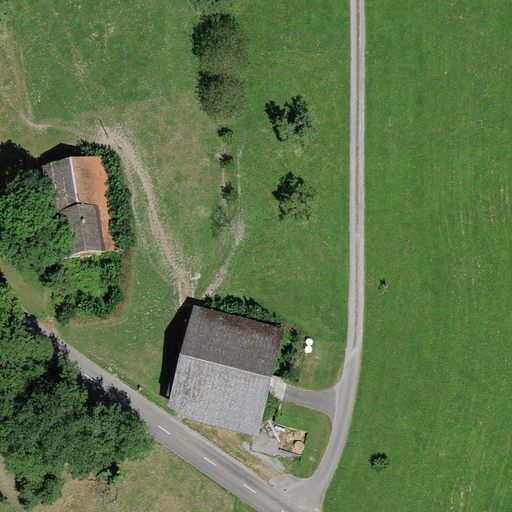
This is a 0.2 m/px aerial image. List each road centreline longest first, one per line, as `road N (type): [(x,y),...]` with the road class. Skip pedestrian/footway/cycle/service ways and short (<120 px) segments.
road 1 (track): [(353,0),(352,357),(330,454),(301,511)]
road 2 (tertiary): [(0,303),(57,355),(284,511)]
